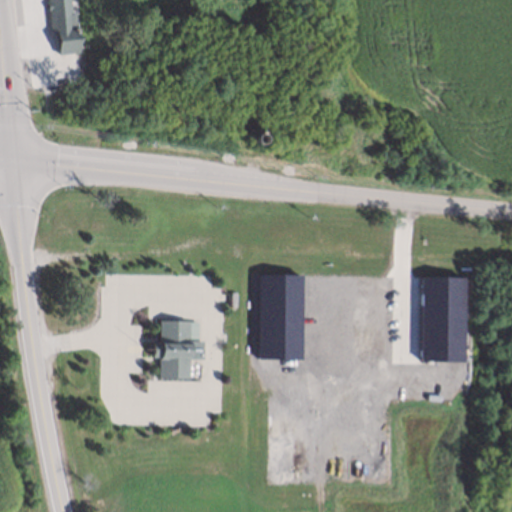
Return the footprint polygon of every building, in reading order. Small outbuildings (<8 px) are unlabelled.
[(54,53),(51,26),(46,26),(43,0),(65,0),(68,23),(72,23),(75,51),(54,53)] [(280,93),(283,94),(284,96),(284,99),(283,101),(281,102),(278,102),(276,100),(275,97),(277,94),(280,93)] [(256,124),(258,125),(260,127),(261,129),(260,133),(257,134),(254,134),(252,132),(251,129),(252,126),(256,124)] [(301,274),(257,274),(256,314),(259,314),(259,328),(273,328),(273,342),(277,342),(277,359),(300,359),(301,274)] [(463,277),(419,276),(418,362),(461,362),(463,277)] [(158,322),(197,323),(197,342),(201,342),(201,360),(187,360),(187,381),(158,380),(158,358),(151,358),(151,343),(159,343),(158,322)]
